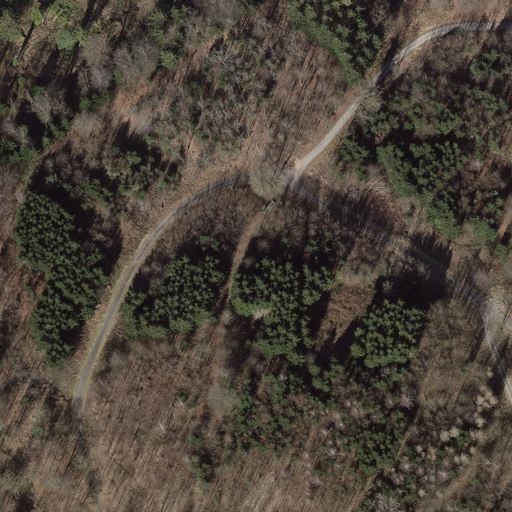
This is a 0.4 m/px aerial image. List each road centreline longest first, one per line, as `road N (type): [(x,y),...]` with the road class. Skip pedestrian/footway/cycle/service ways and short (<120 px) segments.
road 1 (track): [(100,511),(78,429),(78,396),(134,265),(158,231),(207,191),(253,178),(286,183)]
road 2 (track): [(286,183),(237,253),(214,331),(221,511)]
road 3 (track): [(286,183),(410,48),(457,26),(511,25)]
road 4 (track): [(511,325),(286,183)]
